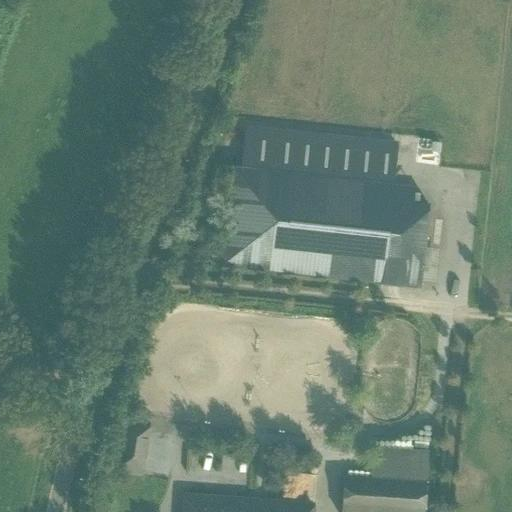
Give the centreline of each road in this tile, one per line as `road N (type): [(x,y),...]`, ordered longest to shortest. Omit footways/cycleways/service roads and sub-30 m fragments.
road 1 (unclassified): [(54,511),(226,0)]
road 2 (track): [(128,280),(511,318)]
road 3 (track): [(467,313),(445,511)]
